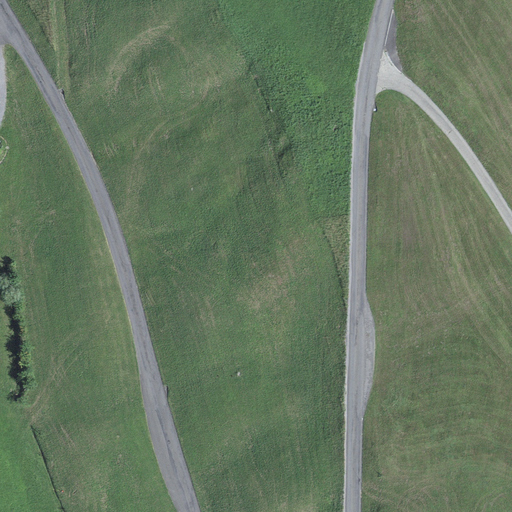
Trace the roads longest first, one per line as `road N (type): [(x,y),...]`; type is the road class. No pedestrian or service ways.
road 1 (residential): [(0,24),(108,231),(187,511)]
road 2 (residential): [(352,511),(364,137),(387,0)]
